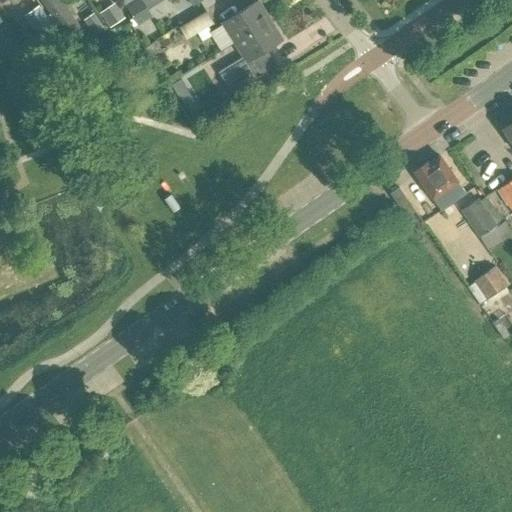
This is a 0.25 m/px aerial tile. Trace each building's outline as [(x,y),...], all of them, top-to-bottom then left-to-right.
[(39,0),(64,37),(78,28),(59,0),(39,0)] [(150,15),(140,0),(132,0),(124,5),(135,24),(150,15)] [(222,23),(235,43),(271,21),(258,1),(222,23)] [(98,15),(109,31),(125,21),(114,5),(98,15)] [(25,16),(45,45),(59,35),(39,7),(25,16)] [(200,14),(176,24),(182,36),(205,25),(200,14)] [(235,43),(244,57),(220,72),(234,93),(272,69),(263,54),(283,41),(271,21),(235,43)] [(145,48),(152,57),(161,51),(155,42),(145,48)] [(171,85),(175,92),(185,86),(181,79),(171,85)] [(511,145),(511,123),(502,130),(511,145)] [(439,157),(429,165),(428,164),(414,173),(440,212),(457,200),(449,188),(457,183),(439,157)] [(511,179),(497,190),(511,212),(511,179)] [(417,234),(426,228),(398,187),(389,193),(392,198),(417,234)] [(479,198),(460,211),(478,239),(498,226),(479,198)] [(494,266),(472,282),(485,301),(508,286),(494,266)]
